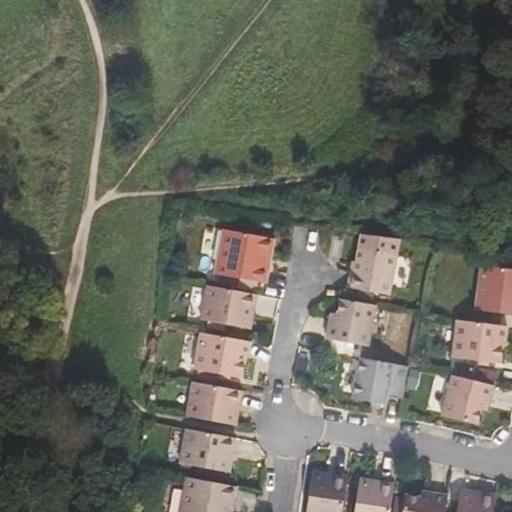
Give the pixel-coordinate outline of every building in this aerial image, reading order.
[(276,251),(279,236),(228,226),(219,271),(270,281),(273,266),(269,265),(272,250),(276,251)] [(352,285),(393,293),(401,252),(363,244),(358,271),(355,270),(352,285)] [(511,266),(485,263),(479,308),(511,311),(511,266)] [(254,326),(261,292),(212,282),(206,317),(254,326)] [(194,285),(192,317),(203,318),(205,286),(194,285)] [(330,336),(372,344),(380,303),(344,296),(341,311),(335,310),(330,336)] [(511,324),(461,318),(456,355),(504,361),(507,340),(509,340),(511,324)] [(252,355),(255,339),(205,329),(198,366),(246,375),(249,354),(252,355)] [(405,396),(411,364),(364,355),(356,395),(389,402),(390,394),(405,396)] [(455,373),(445,413),(481,422),(485,407),(490,408),(497,383),(455,373)] [(240,422),(246,388),(197,378),(191,413),(240,422)] [(233,469),(239,435),(190,425),(184,460),(233,469)] [(344,511),(351,473),(316,468),(309,511),(344,511)] [(238,498),(241,483),(190,474),(182,511),(231,511),(234,498),(238,498)] [(392,511),(397,481),(363,475),(357,511),(392,511)] [(495,511),(498,492),(464,486),(459,511),(495,511)] [(424,495),(408,492),(405,511),(447,511),(450,493),(425,489),(424,495)]
